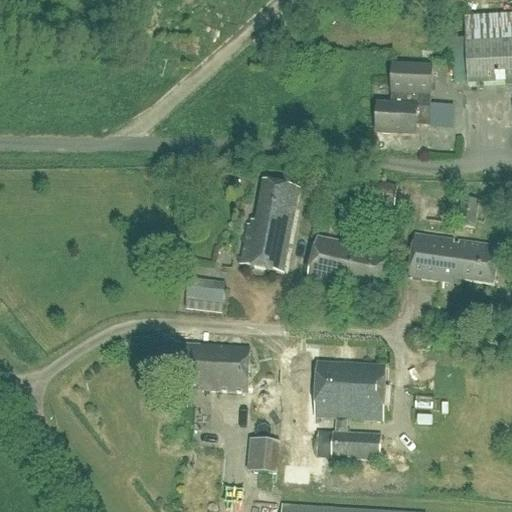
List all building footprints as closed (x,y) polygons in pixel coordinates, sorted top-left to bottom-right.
[(475,0),(476,14),(501,12),(500,0),(475,0)] [(511,17),(465,20),(469,89),(511,87),(511,17)] [(467,87),(466,48),(452,49),(453,87),(467,87)] [(433,70),(393,68),(391,107),(378,106),(377,137),(417,139),(418,130),(431,130),(433,70)] [(434,128),(454,128),(454,105),(434,105),(434,128)] [(455,134),(441,136),(443,151),(457,150),(455,134)] [(300,192),(264,185),(255,229),(248,228),(240,268),(284,276),(300,192)] [(398,189),(373,185),(369,211),(394,215),(398,189)] [(488,206),(462,202),(457,230),(474,232),(475,225),(485,226),(488,206)] [(482,250),(415,239),(410,275),(494,288),(499,251),(482,248),(482,250)] [(343,246),(318,241),(309,281),(338,288),(335,298),(379,309),(392,254),(343,243),(343,246)] [(225,296),(188,292),(186,313),(223,317),(225,296)] [(248,352),(161,350),(160,386),(198,387),(198,394),(247,395),(248,352)] [(386,371),(319,367),(316,421),(383,425),(386,371)] [(381,439),(319,435),(317,462),(380,466),(381,439)] [(280,446),(250,443),(248,475),(277,478),(280,446)]
